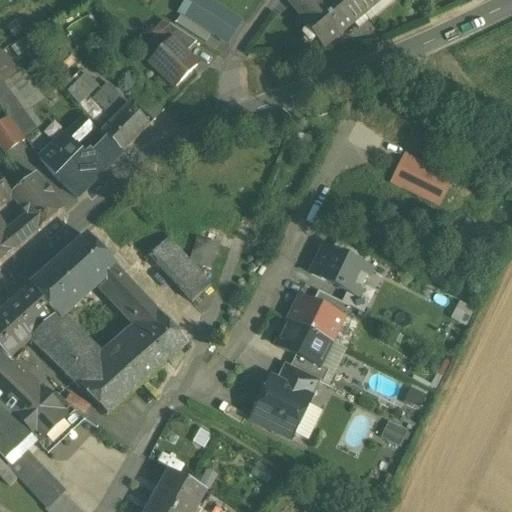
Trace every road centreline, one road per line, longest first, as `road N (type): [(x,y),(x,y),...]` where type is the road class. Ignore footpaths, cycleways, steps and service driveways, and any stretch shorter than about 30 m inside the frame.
road 1 (secondary): [(0,290),(139,173),(196,137),(511,4)]
road 2 (residential): [(186,387),(210,392),(346,142)]
road 3 (residential): [(186,387),(246,228)]
road 4 (residential): [(104,511),(186,387)]
road 5 (track): [(281,101),(246,228)]
road 6 (track): [(511,126),(436,81),(419,49)]
